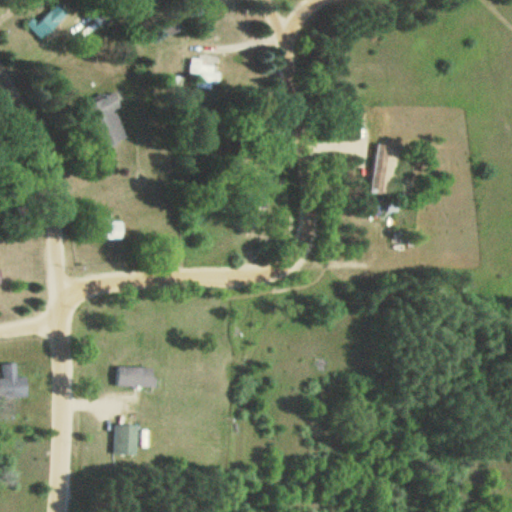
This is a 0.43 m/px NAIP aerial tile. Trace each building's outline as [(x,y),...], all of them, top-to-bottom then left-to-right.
[(198,75),(197,86),(218,87),(219,59),(190,59),(190,75),(198,75)] [(115,110),(124,106),(117,91),(86,104),(106,147),(127,138),(115,110)] [(369,194),(384,195),(387,144),(372,143),(369,194)] [(123,239),(123,221),(101,221),(101,239),(123,239)] [(3,377),(0,377),(0,397),(18,395),(14,363),(1,365),(3,377)] [(137,454),(137,425),(113,425),(113,454),(137,454)]
